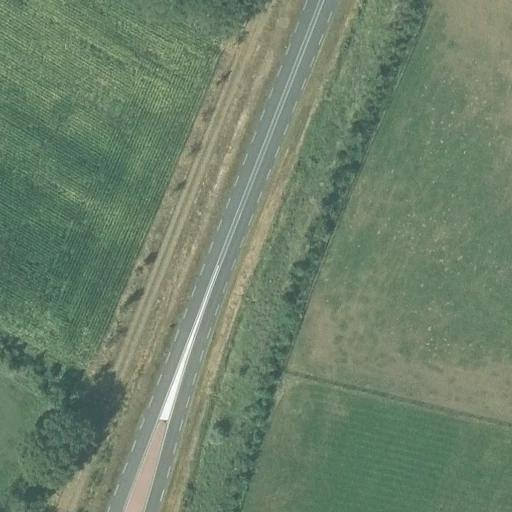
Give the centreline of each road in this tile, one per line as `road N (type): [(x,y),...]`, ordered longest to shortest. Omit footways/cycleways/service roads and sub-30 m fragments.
road 1 (track): [(265,0),(63,511)]
road 2 (primary): [(185,352),(321,0)]
road 3 (primary): [(185,352),(113,511)]
road 4 (primary): [(148,511),(185,352)]
